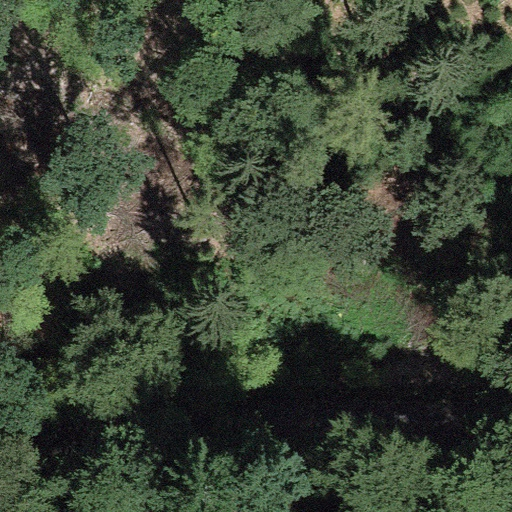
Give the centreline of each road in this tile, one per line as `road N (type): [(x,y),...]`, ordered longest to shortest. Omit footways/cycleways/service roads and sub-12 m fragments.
road 1 (unclassified): [(0,431),(278,418),(511,426)]
road 2 (track): [(400,424),(511,501)]
